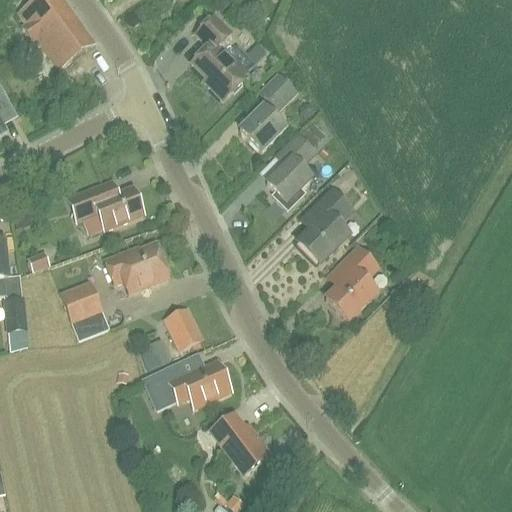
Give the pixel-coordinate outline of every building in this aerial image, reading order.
[(59,73),(94,47),(59,0),(41,0),(17,18),(25,29),(21,31),(31,45),(36,42),(59,73)] [(237,49),(226,60),(217,51),(230,38),(213,21),(195,38),(208,51),(191,68),(212,89),(209,91),(222,104),(246,80),(257,69),(237,49)] [(295,97),(277,79),(259,98),(268,106),(262,112),(261,111),(238,135),(260,156),(283,132),(270,120),(276,114),(278,115),(295,97)] [(307,150),(320,137),(308,124),(295,137),(307,150)] [(284,170),(266,188),(274,197),(271,200),(286,215),(303,198),(299,194),(308,184),(298,173),(312,158),(295,141),(275,161),(284,170)] [(131,194),(117,199),(112,186),(68,204),(77,227),(97,219),(104,236),(142,221),(131,194)] [(351,216),(331,195),(300,225),(310,235),(297,248),(318,270),(346,242),(335,231),(351,216)] [(136,254),(104,267),(113,290),(123,286),(128,299),(167,284),(160,267),(163,266),(165,263),(161,254),(158,253),(155,254),(154,251),(137,257),(136,254)] [(323,283),(334,294),(324,304),(346,326),(374,299),(362,286),(376,272),(356,252),(338,271),(337,269),(323,283)] [(26,263),(31,277),(49,270),(43,256),(26,263)] [(71,332),(103,319),(89,285),(58,297),(71,332)] [(21,302),(3,304),(1,304),(5,338),(7,337),(9,352),(28,350),(26,335),(27,335),(23,302),(21,302)] [(165,325),(179,354),(199,345),(185,315),(165,325)] [(143,373),(166,365),(158,342),(135,350),(143,373)] [(162,373),(168,388),(176,406),(187,401),(192,413),(229,396),(216,367),(204,372),(186,380),(179,365),(162,373)] [(231,420),(209,436),(242,480),(269,460),(247,430),(241,434),(231,420)]
